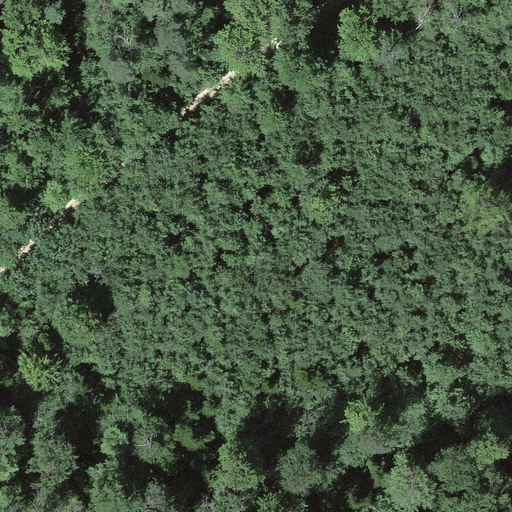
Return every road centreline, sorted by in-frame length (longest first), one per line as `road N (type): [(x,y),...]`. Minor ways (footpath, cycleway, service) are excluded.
road 1 (track): [(335,0),(57,220),(0,277)]
road 2 (track): [(331,2),(157,35),(0,82)]
road 3 (track): [(304,511),(511,349)]
